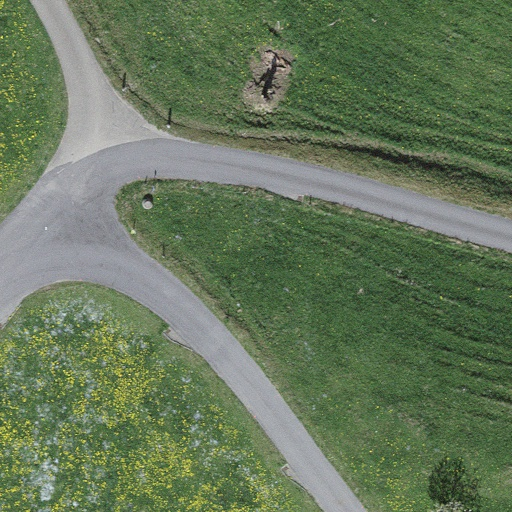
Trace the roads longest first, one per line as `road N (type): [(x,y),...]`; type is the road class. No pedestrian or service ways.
road 1 (track): [(511,233),(371,194),(104,143),(56,253)]
road 2 (track): [(345,511),(230,357),(151,284),(89,255),(56,253),(0,275)]
road 3 (track): [(46,0),(104,143)]
